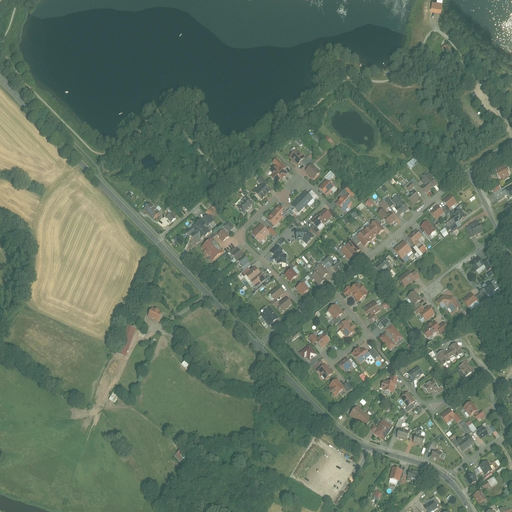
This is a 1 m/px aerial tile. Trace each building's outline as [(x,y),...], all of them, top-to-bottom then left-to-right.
[(435,0),(435,2),(430,1),(429,11),(439,13),(441,3),(441,0),(435,0)] [(446,45),(440,49),(445,57),(451,53),(446,45)] [(318,144),(321,141),(314,134),(310,137),(318,144)] [(330,145),(334,141),(328,136),(325,140),(330,145)] [(296,150),(289,156),(297,164),(300,161),(304,158),(296,150)] [(304,158),(300,161),(304,165),(311,158),(312,157),(309,154),(305,159),(304,158)] [(311,158),(304,165),(307,168),(312,164),(314,162),(311,158)] [(414,164),(416,162),(413,158),(406,164),(410,169),(415,165),(414,164)] [(277,165),(282,170),(285,167),(277,159),(273,163),(277,166),(277,165)] [(320,173),(312,164),(307,168),(305,170),(314,180),(320,173)] [(274,174),(271,176),(279,184),(287,175),(282,170),(277,165),(277,166),(271,172),(274,174)] [(507,165),(495,171),(500,181),(504,179),(506,181),(510,179),(509,176),(511,175),(507,165)] [(328,180),(329,182),(336,176),(331,171),(325,177),(328,180)] [(421,188),(427,194),(438,184),(429,174),(421,181),(424,185),(421,188)] [(258,181),(261,184),(262,183),(264,185),(267,183),(261,177),(258,181)] [(328,180),(319,188),(326,196),(335,187),(329,182),(328,180)] [(407,187),(410,191),(415,186),(412,182),(407,187)] [(261,184),(254,191),(263,199),(271,192),(264,185),(262,183),(261,184)] [(500,185),(491,190),(493,194),(502,189),(500,185)] [(339,195),(342,199),(345,196),(346,198),(352,192),(347,187),(339,195)] [(506,196),(505,196),(509,194),(506,190),(503,192),(502,189),(494,194),(498,201),(506,196)] [(312,190),(308,194),(313,198),(315,201),(318,197),(312,190)] [(408,197),(414,204),(421,197),(415,191),(408,197)] [(296,201),(292,205),(295,208),(299,212),(313,198),(308,194),(306,192),(303,195),(296,201)] [(451,195),(444,201),(450,209),(457,203),(451,195)] [(342,199),(337,204),(344,211),(352,204),(346,198),(345,196),(342,199)] [(396,209),(401,215),(409,209),(398,196),(393,201),(399,207),(396,209)] [(247,197),(237,207),(245,214),(255,204),(247,197)] [(391,207),(394,205),(388,198),(385,201),(391,207)] [(153,220),(161,213),(151,204),(144,211),(153,220)] [(280,205),(274,212),(282,219),(288,213),(280,205)] [(170,223),(177,217),(169,206),(164,210),(168,214),(165,216),(170,223)] [(214,206),(208,209),(211,215),(217,212),(214,206)] [(438,206),(431,212),(437,219),(445,213),(438,206)] [(295,208),(292,211),(295,213),(298,217),(301,214),(299,212),(295,208)] [(379,213),(390,226),(397,220),(391,213),(389,215),(384,209),(379,213)] [(325,210),(319,216),(324,222),(325,223),(332,216),(328,213),(325,210)] [(332,210),(328,213),(332,216),(334,219),(338,215),(332,210)] [(460,222),(467,217),(461,210),(455,215),(455,216),(452,218),(456,224),(459,221),(460,222)] [(274,212),(268,219),(269,220),(275,226),(276,226),(282,220),(282,219),(274,212)] [(208,214),(201,220),(207,228),(214,222),(208,214)] [(318,215),(311,222),(315,225),(318,228),(324,222),(319,216),(318,215)] [(275,226),(269,220),(267,223),(273,228),(275,226)] [(446,224),(452,232),(458,227),(452,220),(446,224)] [(210,233),(201,221),(186,232),(190,238),(192,237),(197,244),(210,233)] [(357,238),(365,247),(385,230),(376,221),(357,238)] [(429,237),(436,231),(428,221),(421,227),(429,237)] [(478,221),(470,225),(470,226),(467,228),(471,238),(484,233),(478,221)] [(225,227),(229,232),(235,227),(230,222),(225,227)] [(262,224),(252,233),(261,242),(270,233),(262,224)] [(318,228),(315,225),(311,229),(316,235),(320,231),(318,228)] [(271,227),(268,230),(275,236),(277,233),(271,227)] [(308,229),(297,229),(297,240),(303,240),(307,244),(315,237),(308,229)] [(218,235),(223,242),(229,237),(224,230),(218,235)] [(445,238),(449,235),(445,230),(441,233),(445,238)] [(417,231),(409,238),(417,247),(420,244),(418,241),(423,237),(417,231)] [(282,238),(277,243),(280,247),(286,241),(282,238)] [(202,248),(213,261),(224,253),(221,249),(216,243),(213,239),(202,248)] [(353,241),(341,252),(350,260),(355,255),(356,255),(362,250),(353,241)] [(404,241),(394,250),(403,259),(412,251),(404,241)] [(423,245),(418,249),(422,253),(427,249),(423,245)] [(272,252),(276,257),(282,252),(283,250),(279,246),(272,252)] [(237,260),(243,255),(238,249),(237,250),(232,254),(237,261),(237,260)] [(276,257),(274,259),(277,262),(277,264),(287,264),(287,255),(284,255),(282,252),(276,257)] [(243,255),(237,260),(242,266),(248,262),(249,261),(245,254),(243,255)] [(329,255),(322,261),(325,265),(332,259),(329,255)] [(385,258),(375,266),(381,273),(391,265),(385,258)] [(477,272),(484,266),(489,273),(487,275),(489,278),(495,273),(493,270),(498,266),(491,258),(484,264),(480,259),(471,265),(477,272)] [(336,263),(332,266),(338,272),(344,267),(339,260),(336,263)] [(241,267),(244,271),(248,268),(251,266),(248,262),(242,266),(241,267)] [(312,276),(320,286),(326,281),(324,278),(329,274),(321,265),(315,270),(317,272),(312,276)] [(250,271),(246,275),(256,287),(266,279),(263,276),(258,271),(255,267),(250,271)] [(246,275),(250,271),(248,268),(244,271),(242,273),(244,276),(246,275)] [(292,269),(285,275),(291,282),(298,276),(292,269)] [(384,276),(388,281),(395,275),(391,270),(384,276)] [(406,288),(415,281),(416,282),(421,278),(416,272),(412,275),(409,272),(399,280),(406,288)] [(304,282),(296,288),(302,296),(310,290),(304,282)] [(491,283),(483,289),(488,295),(489,295),(496,289),(491,283)] [(359,284),(352,289),(350,286),(343,292),(347,297),(348,296),(349,297),(352,294),(359,302),(368,295),(367,293),(368,292),(362,284),(361,285),(359,284)] [(275,299),(276,300),(277,299),(284,293),(279,287),(271,294),(275,299)] [(488,295),(483,289),(480,292),(484,297),(488,295)] [(414,306),(422,300),(416,292),(408,298),(414,306)] [(472,293),(463,301),(469,308),(478,301),(472,293)] [(443,309),(447,307),(449,307),(454,314),(462,308),(454,297),(444,296),(437,302),(443,309)] [(280,306),(284,311),(293,304),(288,297),(280,303),(279,304),(280,306)] [(280,303),(277,299),(276,300),(275,299),(270,303),(275,309),(280,306),(279,304),(280,303)] [(375,301),(366,308),(371,316),(372,317),(375,315),(381,311),(375,301)] [(337,305),(329,311),(335,320),(336,320),(340,317),(344,314),(337,305)] [(416,310),(414,311),(418,315),(425,310),(422,305),(416,310)] [(420,314),(427,322),(436,315),(429,307),(420,314)] [(270,326),(279,318),(271,308),(261,315),(270,326)] [(163,314),(153,309),(149,317),(159,322),(163,314)] [(372,317),(371,316),(368,318),(372,324),(379,320),(375,315),(372,317)] [(343,320),(340,317),(336,320),(335,320),(333,322),(336,326),(343,320)] [(384,330),(391,325),(386,319),(378,325),(379,326),(378,327),(380,330),(382,328),(384,330)] [(341,331),(347,338),(355,331),(355,330),(356,329),(353,325),(351,326),(347,321),(340,326),(343,329),(341,331)] [(444,323),(439,327),(435,322),(424,332),(429,339),(438,331),(442,336),(450,329),(444,323)] [(112,352),(124,357),(135,330),(123,325),(112,352)] [(387,334),(379,340),(389,352),(395,348),(394,346),(403,340),(391,325),(384,330),(387,334)] [(298,333),(291,340),(293,342),(300,336),(298,333)] [(317,343),(321,348),(331,341),(324,333),(318,338),(315,341),(317,343)] [(315,341),(318,338),(315,335),(309,339),(314,345),(317,343),(315,341)] [(452,361),(450,359),(455,357),(456,359),(464,354),(457,343),(449,348),(450,349),(446,352),(445,351),(437,355),(444,366),(452,361)] [(410,352),(414,349),(410,344),(406,348),(410,352)] [(307,357),(310,361),(314,358),(317,355),(309,345),(299,353),(304,360),(305,359),(307,357)] [(360,348),(352,354),(361,364),(371,356),(365,350),(364,351),(362,349),(361,350),(360,348)] [(374,349),(370,353),(375,360),(380,356),(374,349)] [(318,362),(314,358),(310,361),(307,357),(305,359),(310,365),(309,365),(311,368),(313,367),(317,363),(318,362)] [(349,361),(347,359),(339,365),(346,373),(353,366),(349,361)] [(352,359),(349,361),(353,366),(355,369),(358,367),(352,359)] [(461,363),(463,366),(460,368),(467,377),(476,371),(472,367),(471,368),(467,363),(469,362),(467,359),(461,363)] [(180,365),(186,371),(191,366),(185,360),(180,365)] [(318,372),(325,365),(322,361),(318,364),(317,363),(313,367),(317,372),(318,372)] [(333,374),(325,365),(318,372),(321,375),(319,377),(324,382),(333,374)] [(404,376),(407,373),(403,367),(399,369),(404,376)] [(414,382),(414,380),(424,374),(419,367),(409,374),(410,377),(408,379),(411,384),(414,382)] [(387,381),(387,382),(384,382),(382,389),(385,390),(384,391),(394,393),(398,378),(390,376),(389,382),(387,381)] [(338,380),(329,386),(331,389),(329,390),(335,398),(344,390),(345,389),(342,386),(338,380)] [(442,386),(439,388),(434,380),(424,387),(430,394),(435,391),(436,392),(437,391),(439,394),(445,390),(442,386)] [(347,382),(342,386),(345,389),(344,390),(347,394),(353,389),(347,382)] [(408,407),(416,401),(409,392),(401,398),(408,407)] [(111,394),(108,401),(114,404),(117,397),(111,394)] [(478,411),(479,410),(472,402),(464,408),(470,417),(474,414),(478,411)] [(405,408),(408,412),(416,406),(413,403),(408,407),(405,408)] [(365,428),(373,420),(357,407),(350,415),(365,428)] [(448,424),(454,419),(458,424),(463,420),(457,413),(454,415),(450,409),(441,415),(448,424)] [(475,416),(477,420),(485,414),(482,410),(479,413),(478,411),(474,414),(476,415),(475,416)] [(374,434),(384,441),(394,427),(383,420),(378,428),(374,434)] [(474,433),(478,430),(473,424),(469,427),(474,433)] [(490,436),(494,433),(489,425),(485,428),(490,436)] [(484,427),(477,432),(482,439),(489,434),(484,427)] [(410,432),(400,429),(397,438),(407,441),(410,432)] [(426,437),(416,435),(414,443),(423,446),(426,437)] [(457,442),(464,451),(475,443),(470,436),(464,441),(462,438),(457,442)] [(435,451),(439,444),(433,442),(429,450),(434,453),(435,450),(435,451)] [(434,453),(431,457),(439,461),(440,459),(443,454),(435,451),(435,450),(434,453)] [(195,463),(180,451),(173,459),(188,471),(195,463)] [(486,475),(494,470),(488,462),(480,467),(481,467),(483,471),(486,475)] [(399,482),(400,482),(401,477),(403,471),(393,468),(390,479),(391,479),(399,482)] [(422,474),(411,471),(408,479),(420,483),(422,474)] [(471,487),(478,482),(473,474),(466,478),(471,487)] [(494,477),(488,481),(492,488),(499,484),(494,477)] [(488,482),(482,486),(485,491),(491,487),(488,482)] [(479,505),(487,500),(482,491),(474,496),(479,505)] [(378,504),(380,499),(375,496),(372,501),(378,504)] [(437,506),(440,504),(435,497),(431,501),(432,502),(433,501),(437,506)] [(425,508),(427,511),(433,511),(438,508),(433,501),(425,508)]
